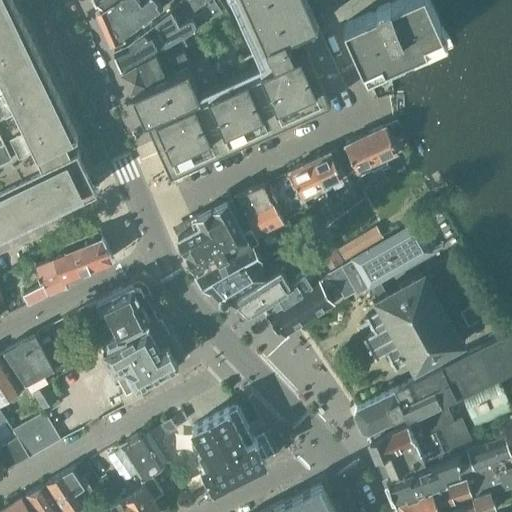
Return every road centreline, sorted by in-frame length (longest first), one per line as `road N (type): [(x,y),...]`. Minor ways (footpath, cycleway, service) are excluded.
road 1 (residential): [(0,483),(240,357)]
road 2 (residential): [(143,210),(370,110)]
road 3 (tertiary): [(143,210),(55,0)]
road 4 (residential): [(0,331),(159,251)]
road 5 (residential): [(197,511),(325,443)]
road 6 (tertiary): [(240,357),(176,284),(159,251)]
road 7 (tertiary): [(325,443),(240,357)]
